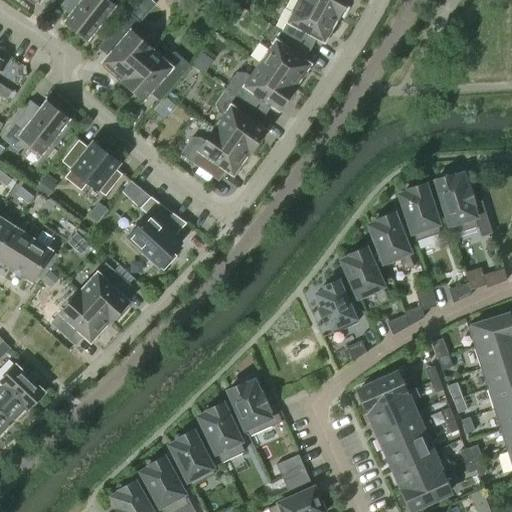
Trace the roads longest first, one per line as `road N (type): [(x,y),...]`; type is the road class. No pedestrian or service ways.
road 1 (residential): [(358,511),(315,414),(333,387),(421,326),(511,290)]
road 2 (residential): [(233,222),(152,161),(0,12)]
road 3 (residential): [(233,222),(382,0)]
road 4 (residential): [(90,376),(193,276),(233,222)]
